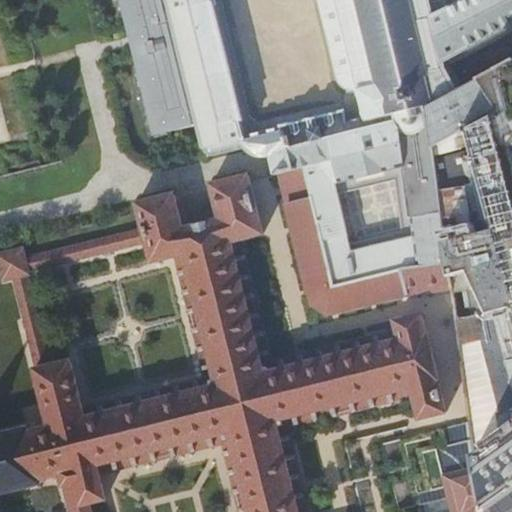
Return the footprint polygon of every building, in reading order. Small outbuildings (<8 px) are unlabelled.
[(167,0),(123,0),(132,35),(135,51),(155,138),(196,128),(167,0)] [(511,0),(167,0),(196,128),(201,147),(202,150),(205,153),(211,154),(241,145),(245,149),(251,154),(259,156),(267,156),(271,173),(302,166),(332,287),(447,260),(432,150),(431,151),(428,128),(424,135),(418,138),(412,138),(404,136),(399,130),(396,119),(369,126),(366,119),(347,123),(344,111),(278,126),(279,128),(242,136),(239,122),(241,121),(211,4),(213,4),(211,0),(315,0),(336,80),(339,85),(346,90),(353,91),(360,90),(339,0),(413,0),(431,70),(511,25),(511,0)] [(424,135),(428,128),(426,110),(434,105),(426,75),(432,75),(431,70),(413,0),(339,0),(360,90),(366,119),(369,126),(396,119),(399,130),(404,136),(412,138),(418,138),(424,135)] [(511,65),(483,81),(501,110),(432,150),(447,260),(451,290),(457,339),(497,329),(511,384),(511,432),(511,433),(508,429),(482,447),(485,452),(473,460),(482,511),(510,492),(511,490),(511,65)] [(482,80),(426,110),(428,128),(431,151),(432,150),(501,110),(483,81),(482,80)] [(332,287),(302,166),(271,173),(270,173),(272,181),(278,180),(284,206),(283,206),(305,293),(306,293),(309,304),(303,314),(322,324),(329,313),(337,311),(338,313),(400,297),(451,290),(447,260),(332,287)] [(198,371),(196,371),(191,379),(191,382),(190,382),(192,391),(80,419),(65,362),(53,364),(36,369),(32,369),(45,424),(31,428),(45,479),(57,476),(65,511),(295,511),(273,422),(309,413),(311,423),(317,421),(315,412),(327,409),(329,418),(335,417),(332,408),(345,405),(347,414),(353,412),(351,403),(407,389),(410,398),(411,398),(416,420),(418,419),(441,414),(442,413),(435,383),(436,381),(425,335),(424,334),(420,318),(417,316),(392,323),(394,331),(393,331),(395,341),(266,373),(264,368),(259,369),(228,243),(260,235),(245,178),(206,187),(215,221),(178,230),(169,196),(133,205),(139,228),(143,247),(147,262),(180,254),(207,366),(198,368),(198,371)] [(13,280),(23,318),(36,369),(53,364),(30,274),(143,247),(139,228),(28,255),(26,247),(0,252),(0,270),(3,283),(13,280)] [(0,511),(0,493),(38,484),(39,488),(41,487),(40,483),(46,482),(45,479),(31,428),(27,429),(26,425),(23,425),(24,430),(0,435),(0,511)]
